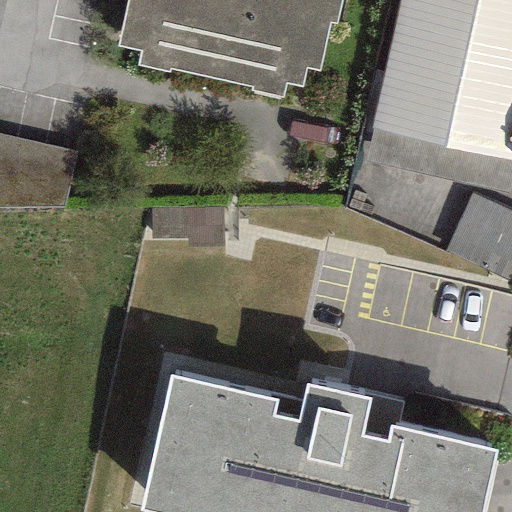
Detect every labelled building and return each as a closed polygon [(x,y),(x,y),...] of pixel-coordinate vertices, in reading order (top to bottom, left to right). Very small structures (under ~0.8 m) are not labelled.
[(125,0),(115,45),(139,51),(135,66),(166,73),(167,68),(248,86),(248,90),(281,97),(285,82),(300,86),(304,69),(318,72),(330,22),(336,23),(341,0),(125,0)] [(511,0),(397,0),(369,129),(510,160),(511,151),(511,0)] [(0,196),(67,198),(68,125),(0,123),(0,196)] [(503,193),(510,160),(369,129),(362,162),(503,193)] [(511,214),(470,195),(443,251),(511,284),(511,214)] [(363,398),(305,385),(296,422),(271,416),(275,399),(170,375),(138,511),(144,511),(479,511),(493,451),(395,429),(400,403),(364,395),(363,398)]
